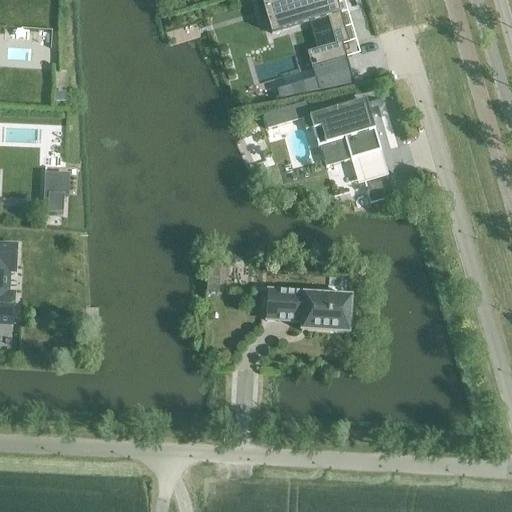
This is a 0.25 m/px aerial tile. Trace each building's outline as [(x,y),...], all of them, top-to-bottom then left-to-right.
[(271,36),(340,16),(335,0),(286,0),(262,7),(271,36)] [(316,80),(302,84),(306,95),(353,85),(342,44),(307,54),(312,70),(313,69),(316,80)] [(279,99),(276,100),(276,102),(298,97),(294,86),(277,91),(279,99)] [(305,105),(263,117),(267,132),(302,121),(306,132),(312,130),(318,149),(320,148),(326,169),(351,162),(380,153),(368,110),(353,114),(351,107),(309,119),(305,105)] [(391,189),(366,195),(370,207),(394,200),(391,189)] [(48,195),(47,209),(47,214),(63,215),(64,196),(48,195)] [(0,326),(12,327),(14,296),(8,295),(9,274),(15,275),(16,248),(0,246),(0,326)] [(227,292),(227,268),(213,268),(213,292),(227,292)] [(265,323),(307,325),(307,333),(349,336),(351,299),(329,298),(326,294),(323,293),(319,293),(315,294),(312,297),(304,297),(305,295),(267,292),(265,323)] [(6,348),(21,349),(22,334),(7,333),(6,348)]
